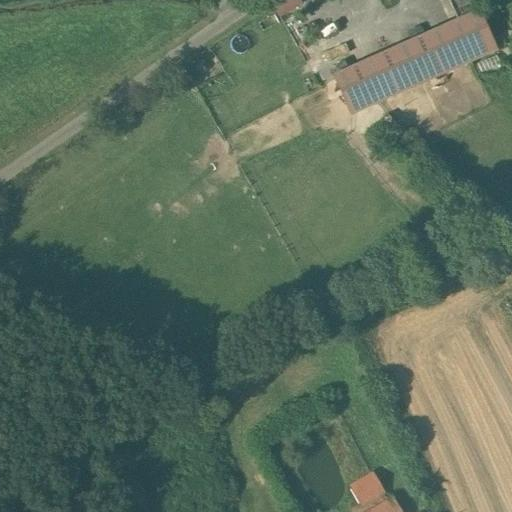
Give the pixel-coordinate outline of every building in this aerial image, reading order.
[(283,0),(277,5),(285,16),(307,0),(283,0)] [(448,0),(457,18),(479,8),(474,0),(448,0)] [(457,18),(333,72),(351,113),(497,48),(479,8),(457,18)] [(183,70),(175,75),(181,85),(189,79),(183,70)] [(372,472),(349,485),(362,508),(386,494),(372,472)] [(401,511),(392,495),(364,511),(401,511)]
